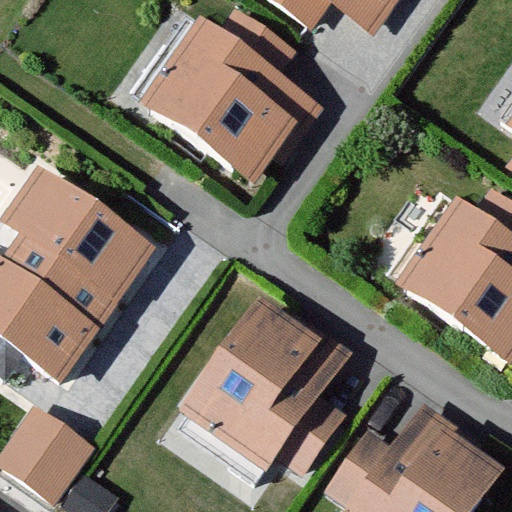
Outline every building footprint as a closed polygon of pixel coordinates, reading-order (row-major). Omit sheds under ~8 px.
[(280,0),(316,25),(334,0),(376,30),(397,0),(280,0)] [(209,38),(159,116),(262,184),(313,106),(279,83),(295,59),(244,25),(228,50),(209,38)] [(152,262),(46,189),(0,254),(0,333),(68,381),(152,262)] [(467,216),(418,295),(511,356),(511,209),(503,204),(486,229),(467,216)] [(352,362),(303,328),(297,335),(270,316),(200,417),(275,469),(284,455),(309,472),(342,425),(320,409),(352,362)] [(91,455),(40,420),(8,467),(59,502),(91,455)] [(480,452),(432,420),(404,461),(377,443),(341,495),(366,511),(480,511),(504,478),(476,459),(480,452)] [(69,505),(81,511),(100,511),(113,491),(87,475),(69,505)]
